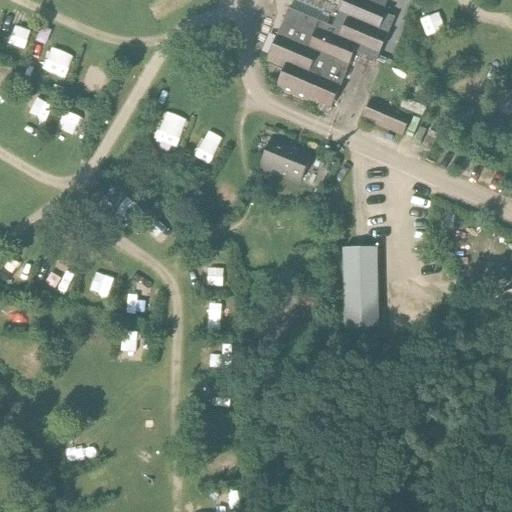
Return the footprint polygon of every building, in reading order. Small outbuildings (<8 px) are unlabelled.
[(288,9),(266,64),(284,71),(276,92),(317,108),(319,103),(333,108),(348,72),(347,72),(355,52),(377,61),(391,27),(395,17),(386,13),(390,3),(388,2),(388,0),(344,0),(336,21),(345,24),(342,31),(288,9)] [(8,49),(25,55),(31,38),(14,32),(8,49)] [(46,70),(69,77),(77,53),(54,46),(46,70)] [(92,64),(84,87),(105,93),(112,71),(92,64)] [(29,113),(43,118),(52,95),(38,90),(29,113)] [(411,113),(371,98),(362,120),(401,137),(411,113)] [(496,110),(511,117),(511,115),(511,102),(503,98),(496,110)] [(66,125),(85,132),(92,114),(73,107),(66,125)] [(171,110),(158,144),(177,152),(191,117),(171,110)] [(196,154),(213,158),(220,129),(204,125),(196,154)] [(271,138),(259,166),(300,183),(312,154),(299,149),(297,153),(290,150),(291,146),(271,138)] [(316,189),(312,197),(320,200),(323,192),(316,189)] [(158,210),(145,226),(163,240),(176,224),(158,210)] [(308,233),(308,212),(294,212),(293,232),(308,233)] [(247,251),(252,266),(269,260),(264,245),(247,251)] [(376,247),(343,248),(345,328),(378,328),(376,247)] [(138,314),(153,315),(155,295),(141,293),(138,314)] [(231,321),(233,302),(215,300),(213,318),(231,321)] [(86,343),(106,343),(106,323),(87,322),(86,343)] [(140,365),(147,331),(128,327),(121,361),(140,365)] [(237,417),(217,419),(219,442),(239,440),(237,417)] [(88,432),(69,438),(75,456),(93,451),(88,432)]
